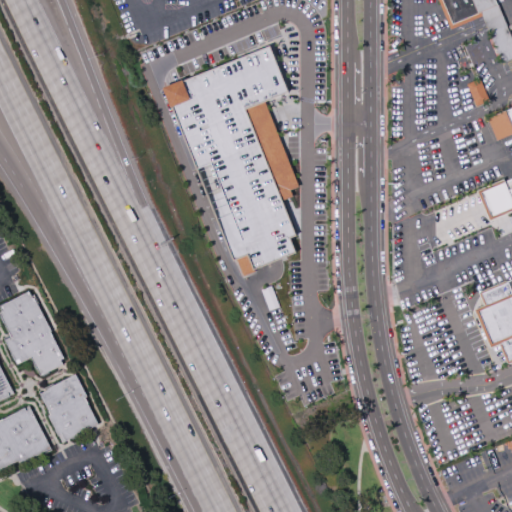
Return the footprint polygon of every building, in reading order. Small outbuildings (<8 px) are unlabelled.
[(437,0),(449,28),(481,15),(502,63),(511,58),(511,42),(494,0),(437,0)] [(162,88),(270,47),(288,91),(264,101),(271,119),(298,187),(290,190),(292,197),(285,200),(282,201),(295,236),(289,238),(295,253),(253,270),(254,272),(242,276),(236,259),(233,260),(162,88)] [(465,84),(479,78),(488,101),(474,106),(465,84)] [(511,107),(487,118),(496,140),(511,132),(511,107)] [(474,190),(503,178),(508,189),(511,187),(511,211),(488,222),(474,190)] [(477,292),(511,277),(511,361),(507,363),(499,344),(489,348),(473,310),(483,306),(477,292)] [(271,285),(279,306),(269,310),(261,289),(271,285)] [(0,308),(0,306),(29,292),(33,299),(34,298),(52,331),(50,332),(64,359),(61,360),(63,365),(41,376),(31,358),(18,365),(5,341),(11,338),(0,316),(0,313),(2,312),(0,308)] [(0,369),(12,393),(0,399),(0,369)] [(74,374),(86,396),(84,397),(88,403),(87,404),(97,424),(61,443),(46,415),(49,414),(37,393),(74,374)] [(0,419),(28,405),(51,450),(18,466),(15,461),(0,468),(0,419)]
